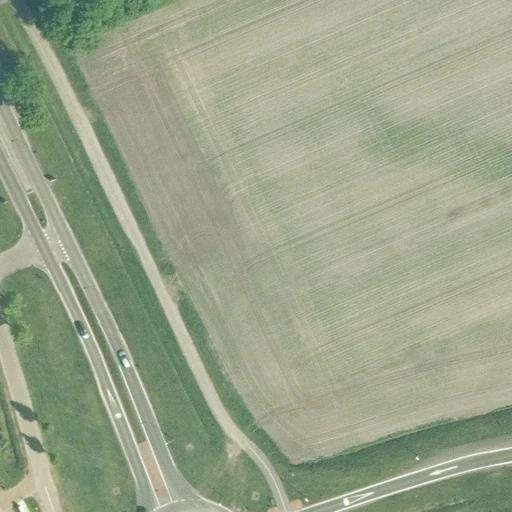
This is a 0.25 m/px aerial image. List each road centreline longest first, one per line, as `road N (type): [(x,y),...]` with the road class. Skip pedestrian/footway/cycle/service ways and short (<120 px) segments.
road 1 (secondary): [(185,507),(63,235)]
road 2 (secondary): [(44,248),(152,511)]
road 3 (unclassified): [(133,230),(14,0)]
road 4 (trunk): [(511,455),(321,511)]
road 5 (unclassified): [(0,334),(52,511)]
road 6 (secondary): [(63,235),(0,102)]
